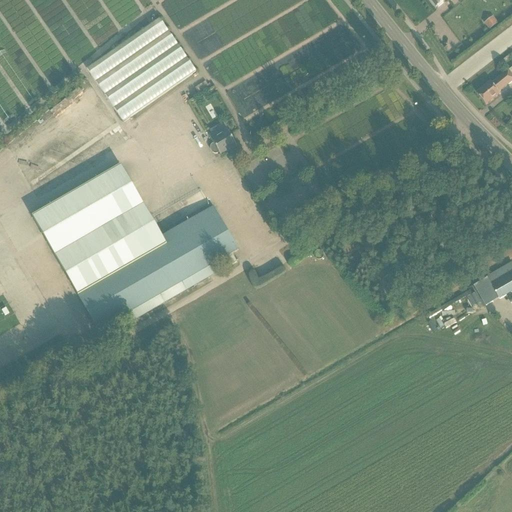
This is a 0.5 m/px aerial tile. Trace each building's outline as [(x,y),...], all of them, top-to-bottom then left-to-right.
[(493,17),(484,24),(489,31),(498,24),(493,17)] [(197,72),(160,20),(87,70),(124,123),(197,72)] [(0,120),(4,127),(29,111),(28,110),(41,101),(0,37),(0,120)] [(486,105),(494,99),(499,95),(498,93),(511,81),(511,76),(508,72),(492,85),(490,83),(484,87),(477,94),(486,105)] [(96,119),(89,129),(111,144),(114,138),(116,139),(119,134),(96,119)] [(209,136),(213,144),(211,145),(210,146),(210,147),(210,148),(210,150),(211,151),(212,153),(214,154),(215,154),(217,154),(219,153),(220,156),(236,147),(231,138),(228,132),(223,124),(217,127),(213,130),(210,132),(211,135),(209,136)] [(254,150),(243,156),(244,157),(246,161),(257,155),(255,151),(254,150)] [(33,216),(75,288),(100,331),(229,256),(238,251),(213,208),(204,213),(161,238),(121,167),(33,216)] [(13,179),(12,184),(38,191),(39,186),(13,179)] [(24,228),(31,239),(41,234),(35,222),(24,228)] [(511,292),(511,271),(490,284),(499,300),(511,292)]
